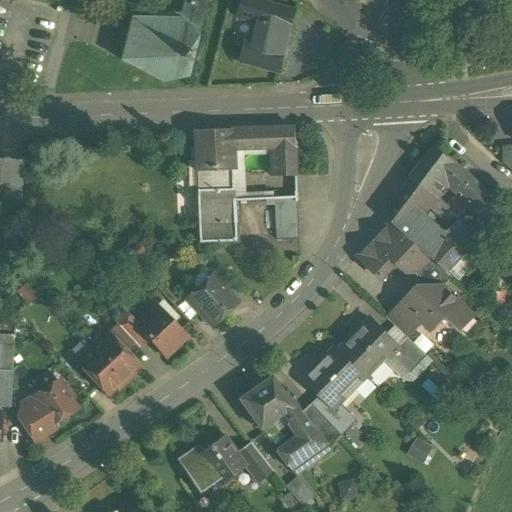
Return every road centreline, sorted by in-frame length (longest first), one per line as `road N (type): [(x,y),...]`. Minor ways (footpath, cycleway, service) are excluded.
road 1 (secondary): [(380,103),(376,152),(352,215),(285,311),(207,375),(0,504)]
road 2 (secondary): [(380,103),(0,115)]
